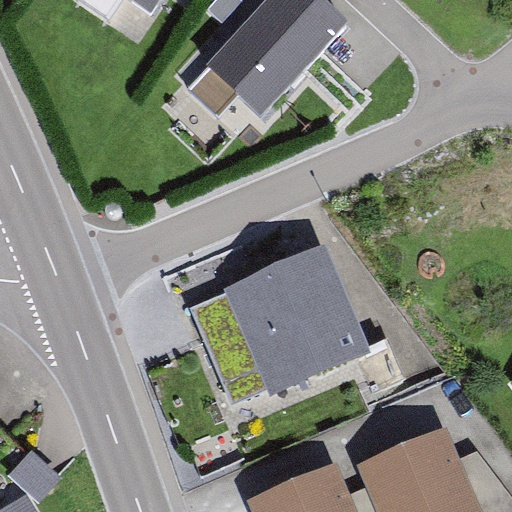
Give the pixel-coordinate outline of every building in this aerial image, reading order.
[(127,0),(151,17),(162,0),(127,0)] [(309,0),(281,0),(213,76),(263,122),(345,31),(309,0)] [(324,249),(191,305),(232,403),(365,348),(324,249)] [(483,511),(446,423),(357,460),(379,511),(483,511)] [(355,511),(335,463),(246,501),(251,511),(355,511)] [(30,511),(25,503),(10,511),(30,511)]
